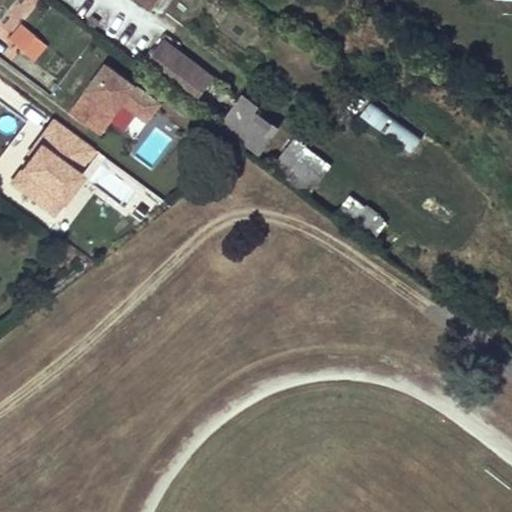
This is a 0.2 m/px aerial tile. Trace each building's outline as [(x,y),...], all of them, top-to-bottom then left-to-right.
[(93,17),(89,23),(95,27),(99,21),(93,17)] [(19,47),(31,57),(43,42),(32,32),(19,47)] [(212,78),(164,42),(145,67),(193,103),(212,78)] [(71,111),(105,133),(124,105),(138,83),(106,60),(71,111)] [(164,100),(138,83),(124,105),(149,122),(164,100)] [(239,101),(222,124),(240,138),(260,154),(278,130),(239,101)] [(358,116),(412,149),(421,134),(367,102),(358,116)] [(38,142),(80,171),(96,149),(53,119),(38,142)] [(277,153),(309,188),(332,167),(300,133),(277,153)] [(80,171),(38,142),(11,182),(54,211),(80,171)] [(340,211),(379,232),(389,215),(349,193),(340,211)]
